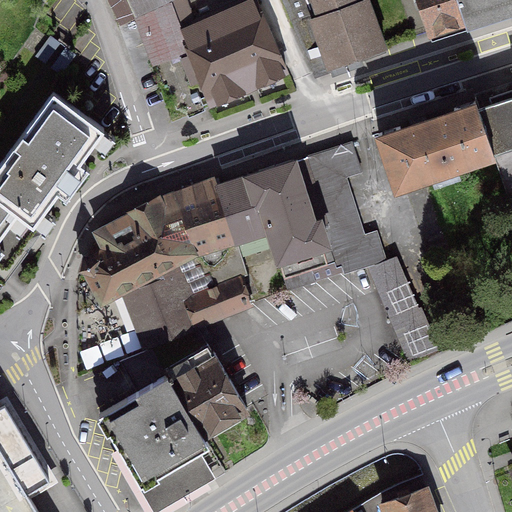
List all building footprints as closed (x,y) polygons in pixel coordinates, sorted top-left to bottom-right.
[(168,0),(128,0),(135,15),(137,14),(168,0)] [(148,43),(218,11),(213,0),(168,0),(137,14),(148,43)] [(244,0),(218,11),(148,43),(175,116),(286,68),(256,0),(244,0)] [(213,0),(218,11),(244,0),(213,0)] [(282,0),(314,73),(384,47),(366,0),(282,0)] [(464,20),(457,0),(415,0),(425,33),(464,20)] [(511,0),(457,0),(464,20),(511,4),(511,0)] [(33,223),(34,222),(103,127),(87,115),(98,101),(60,73),(75,53),(50,35),(36,55),(45,62),(0,123),(0,198),(18,212),(33,223)] [(476,100),(494,153),(511,207),(511,83),(508,85),(509,90),(476,100)] [(426,176),(494,153),(476,100),(454,107),(455,111),(425,122),(425,120),(401,130),(400,126),(378,133),(396,186),(426,176)] [(307,155),(343,271),(344,273),(367,266),(407,360),(436,346),(420,307),(417,308),(395,257),(386,260),(376,230),(364,234),(346,176),(361,171),(351,141),(307,155)] [(235,238),(241,255),(274,245),(288,289),(343,271),(307,155),(218,184),(234,238),(235,238)] [(234,238),(218,184),(216,184),(214,177),(158,197),(134,209),(95,230),(96,233),(90,255),(84,254),(80,266),(85,268),(102,300),(123,289),(146,347),(151,347),(153,346),(197,328),(195,325),(221,315),(251,303),(240,276),(247,273),(241,255),(235,238),(234,238)] [(0,275),(37,225),(34,222),(33,223),(18,212),(0,198),(0,275)] [(153,346),(203,433),(247,408),(214,350),(212,351),(207,342),(206,343),(197,328),(153,346)] [(199,449),(209,443),(203,433),(153,346),(151,347),(119,360),(137,391),(100,412),(153,504),(212,470),(199,449)] [(0,511),(38,511),(26,491),(49,478),(43,467),(27,442),(4,403),(0,405),(0,511)] [(436,511),(427,486),(382,503),(385,511),(436,511)]
